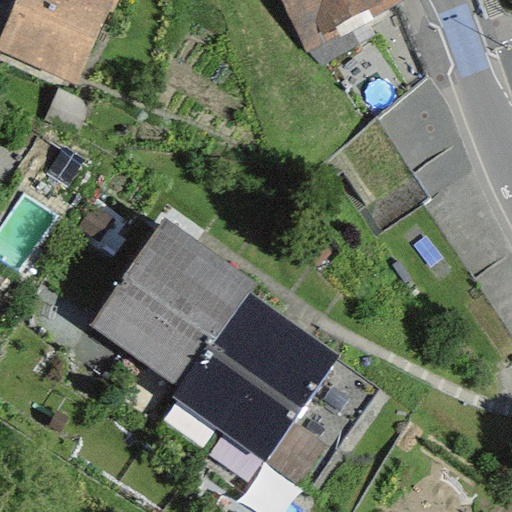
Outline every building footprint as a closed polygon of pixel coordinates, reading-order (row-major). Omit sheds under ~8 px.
[(123,0),(28,0),(1,55),(75,93),(123,0)] [(393,0),(274,0),(301,55),(395,2),(393,0)] [(90,334),(137,368),(213,259),(168,227),(90,334)] [(266,298),(213,259),(137,368),(188,405),(259,307),(266,298)] [(188,405),(229,435),(299,336),(259,307),(188,405)] [(348,372),(299,336),(229,435),(277,470),(348,372)]
